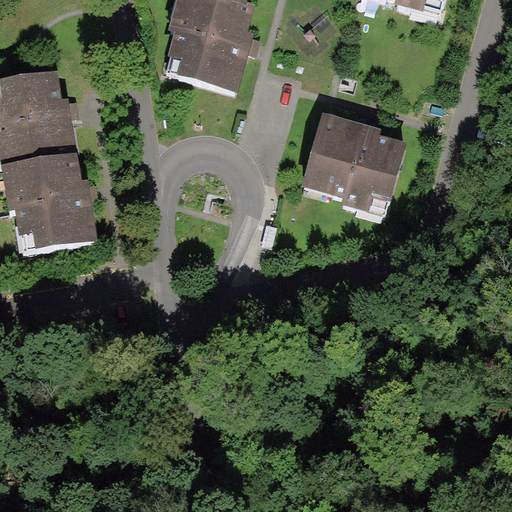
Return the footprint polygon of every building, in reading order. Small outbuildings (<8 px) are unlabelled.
[(256,5),(247,2),(246,4),(230,0),(177,0),(169,29),(175,30),(168,56),(171,57),(167,71),(238,91),(251,47),(254,34),(249,32),(256,5)] [(396,0),(396,4),(439,16),(443,0),(445,1),(445,0),(396,0)] [(0,149),(3,164),(78,151),(71,112),(69,97),(62,98),(57,69),(0,79),(0,149)] [(369,125),(323,113),(302,186),(343,197),(341,204),(384,216),(389,200),(390,201),(406,143),(380,136),(382,129),(369,125)] [(83,180),(78,151),(3,164),(10,216),(17,215),(22,253),(97,240),(91,196),(88,179),(83,180)] [(278,229),(267,226),(262,248),(272,250),(278,229)]
